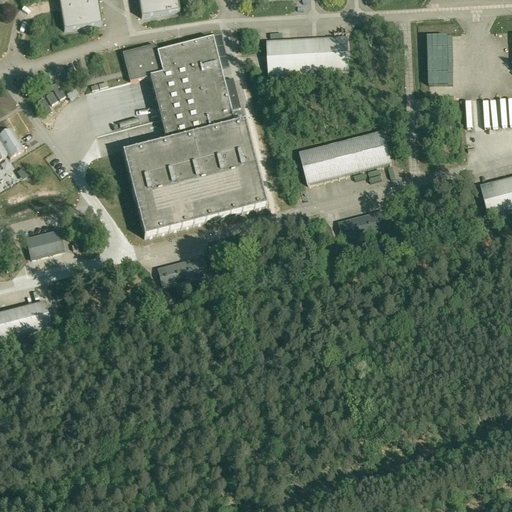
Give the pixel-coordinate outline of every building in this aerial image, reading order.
[(58,0),(64,33),(102,26),(97,0),(58,0)] [(138,0),(142,19),(179,14),(177,0),(138,0)] [(223,83),(220,69),(218,61),(212,40),(157,54),(155,47),(122,55),(126,70),(128,69),(130,75),(128,76),(130,84),(144,80),(150,79),(150,81),(161,122),(166,141),(166,144),(160,145),(158,145),(158,146),(148,148),(146,148),(146,149),(136,151),(134,152),(124,155),(124,154),(122,155),(122,156),(123,156),(125,167),(125,168),(126,168),(129,179),(128,179),(129,180),(132,191),(131,191),(135,204),(138,214),(137,215),(138,216),(141,227),(140,227),(141,228),(144,239),(144,240),(146,240),(145,240),(156,237),(158,237),(168,234),(170,234),(170,233),(180,231),(182,231),(182,230),(192,228),(194,228),(194,227),(204,224),(205,225),(206,224),(217,221),(217,222),(218,221),(229,218),(229,219),(230,218),(241,215),(241,216),(242,215),(253,212),(255,212),(254,212),(265,209),(267,209),(266,207),(263,197),(264,197),(263,195),(260,185),(261,185),(260,183),(257,173),(254,159),(254,160),(251,149),(251,148),(248,137),(248,135),(248,136),(245,125),(245,123),(243,124),(241,125),(235,126),(232,115),(231,112),(223,83)] [(268,79),(349,75),(348,40),(266,44),(268,79)] [(249,91),(251,91),(247,79),(243,80),(250,104),(253,103),(249,91)] [(51,88),(60,102),(66,98),(57,84),(51,88)] [(70,103),(78,98),(75,93),(67,98),(70,103)] [(46,99),(52,107),(58,104),(52,95),(46,99)] [(37,104),(46,118),(52,115),(43,100),(37,104)] [(511,155),(511,154),(511,121),(504,123),(504,124),(496,126),(496,124),(483,127),(490,156),(495,155),(496,158),(511,154),(511,155)] [(23,152),(11,131),(0,138),(0,161),(8,157),(10,161),(23,152)] [(384,134),(300,155),(308,188),(392,166),(384,134)] [(488,185),(511,177),(511,172),(511,168),(485,176),(488,185)] [(511,179),(482,187),(489,223),(511,216),(511,179)] [(335,211),(335,220),(362,219),(362,209),(335,211)] [(385,213),(338,226),(343,244),(389,232),(385,213)] [(59,233),(26,241),(31,263),(65,255),(59,233)] [(161,289),(208,278),(204,261),(157,271),(161,289)] [(45,304),(0,315),(0,344),(52,331),(45,304)]
